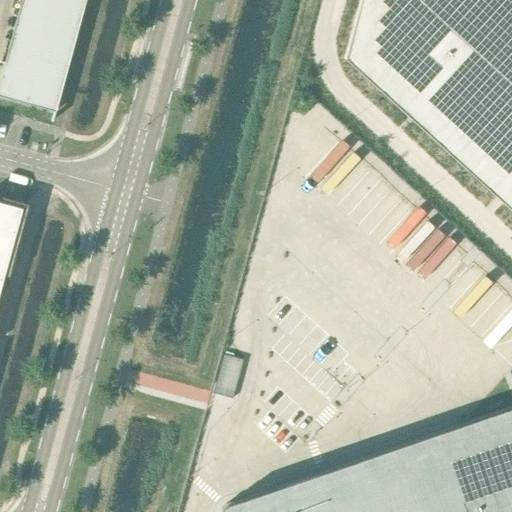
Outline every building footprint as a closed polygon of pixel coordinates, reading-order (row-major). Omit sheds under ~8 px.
[(85,0),(21,0),(19,11),(0,77),(0,96),(55,111),(85,0)] [(511,0),(359,0),(344,56),(511,211),(511,0)] [(0,288),(4,274),(9,276),(29,204),(2,197),(1,202),(0,201),(0,288)] [(224,354),(213,393),(232,398),(243,360),(224,354)] [(221,511),(511,511),(511,371),(510,372),(511,379),(511,403),(321,472),(231,503),(226,505),(222,509),(221,511)]
